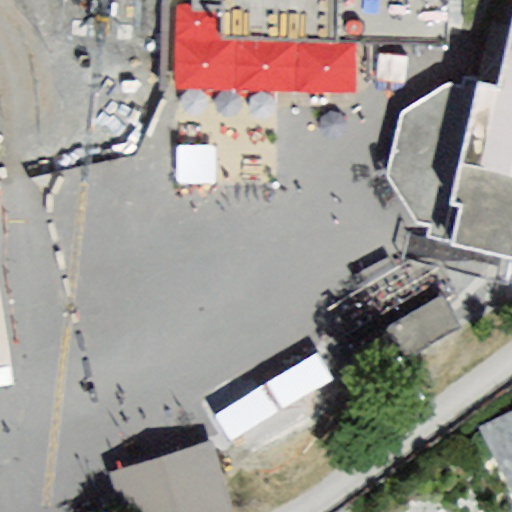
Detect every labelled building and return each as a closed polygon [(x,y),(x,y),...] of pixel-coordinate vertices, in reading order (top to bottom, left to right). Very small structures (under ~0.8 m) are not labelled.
[(80,0),(81,42),(107,42),(107,0),(80,0)] [(217,0),(217,31),(449,36),(449,0),(217,0)] [(511,15),(498,73),(478,69),(452,189),(461,191),(451,237),(468,241),(506,249),(511,250),(511,15)] [(0,511),(93,511),(84,471),(170,443),(157,350),(125,120),(0,101),(0,511)] [(409,352),(460,323),(445,296),(394,325),(409,352)] [(286,361),(203,410),(250,488),(332,440),(286,361)] [(511,411),(473,432),(511,507),(511,411)] [(134,511),(239,511),(215,445),(123,478),(134,511)]
